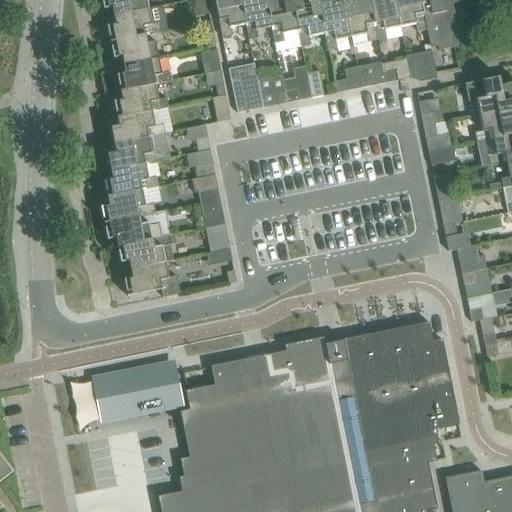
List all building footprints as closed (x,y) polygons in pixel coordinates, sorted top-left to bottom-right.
[(100,0),(103,10),(111,8),(112,15),(144,9),(142,0),(100,0)] [(190,0),(194,17),(208,15),(204,0),(190,0)] [(246,24),(240,0),(213,0),(221,39),(230,37),(228,28),(243,25),(246,42),(249,42),(246,24)] [(271,29),(264,0),(240,0),(246,24),(249,42),(255,40),(254,32),(270,29),(274,53),(275,52),(273,45),(270,29),(271,29)] [(300,48),(290,0),(264,0),(271,29),(270,29),(273,45),(275,52),(300,48)] [(323,36),(316,0),(312,0),(309,1),(308,0),(290,0),(300,48),(310,46),(309,39),(323,36)] [(348,37),(341,3),(335,4),(334,0),(316,0),(323,36),(326,51),(336,49),(334,40),(348,37)] [(366,42),(376,40),(367,0),(351,0),(351,1),(341,3),(348,37),(365,34),(366,42)] [(399,27),(393,0),(367,0),(376,40),(386,38),(384,30),(399,27)] [(426,30),(420,0),(393,0),(399,27),(415,24),(416,32),(426,30)] [(429,45),(436,44),(438,51),(453,48),(449,27),(456,25),(452,4),(459,3),(458,0),(420,0),(426,30),(429,45)] [(114,24),(106,26),(109,42),(158,32),(157,22),(148,24),(144,9),(112,15),(114,24)] [(214,48),(211,36),(209,22),(197,25),(200,38),(203,37),(206,50),(214,48)] [(158,32),(109,42),(113,59),(121,57),(123,67),(155,61),(152,45),(161,43),(158,32)] [(204,74),(220,71),(215,50),(200,54),(204,74)] [(436,79),(431,54),(430,51),(407,55),(412,80),(420,82),(436,79)] [(124,74),(116,75),(119,92),(153,85),(169,82),(167,73),(158,75),(155,61),(123,67),(124,74)] [(384,84),(397,81),(395,70),(383,72),(381,61),(380,62),(384,84)] [(358,89),(384,84),(380,62),(354,67),(358,89)] [(263,109),(257,79),(254,63),(227,68),(233,94),(237,114),(263,109)] [(285,104),(311,99),(304,65),(293,67),(295,77),(284,79),(283,73),(279,74),(285,104)] [(323,96),(319,77),(318,71),(308,73),(306,65),(304,65),(311,99),(323,96)] [(336,94),(358,89),(354,67),(344,69),(346,80),(334,82),(336,94)] [(225,96),(223,83),(220,71),(204,74),(207,87),(213,86),(215,97),(212,98),(212,99),(225,96)] [(263,109),(285,104),(279,74),(257,79),(263,109)] [(478,114),(511,107),(511,83),(500,86),(499,77),(464,84),(468,104),(476,102),(478,114)] [(121,100),(113,102),(116,118),(149,111),(149,112),(166,108),(164,99),(156,101),(153,85),(119,92),(121,100)] [(230,121),(229,115),(225,96),(212,99),(217,123),(230,121)] [(492,139),(511,135),(511,107),(478,114),(482,130),(473,132),(475,144),(493,140),(492,139)] [(118,127),(110,128),(113,144),(113,147),(146,139),(146,140),(164,136),(162,123),(152,125),(149,112),(149,111),(116,118),(116,119),(118,127)] [(422,126),(434,123),(432,113),(420,116),(422,126)] [(437,135),(436,133),(434,123),(422,126),(428,153),(452,149),(448,133),(437,135)] [(199,139),(207,138),(205,126),(197,127),(199,139)] [(506,162),(511,161),(511,135),(492,139),(493,140),(496,156),(487,158),(489,166),(506,162)] [(115,153),(106,155),(109,170),(110,172),(141,165),(142,166),(159,163),(169,161),(164,136),(146,140),(146,139),(113,147),(115,153)] [(430,166),(450,162),(454,161),(452,149),(428,153),(430,166)] [(190,155),(186,156),(189,169),(193,168),(194,168),(197,179),(195,179),(191,180),(191,181),(215,176),(214,175),(212,164),(210,151),(190,155)] [(511,161),(506,162),(509,177),(500,178),(502,188),(511,185),(511,161)] [(111,179),(103,181),(107,198),(139,191),(139,192),(156,188),(153,178),(145,180),(142,166),(141,165),(110,172),(111,179)] [(437,201),(457,197),(452,173),(433,177),(437,201)] [(215,176),(191,181),(194,194),(197,193),(217,189),(215,176)] [(507,212),(511,211),(511,185),(502,188),(507,212)] [(108,206),(100,207),(103,224),(103,225),(152,215),(152,214),(150,205),(142,207),(139,192),(139,191),(107,198),(108,206)] [(442,225),(461,221),(457,197),(437,201),(442,225)] [(222,212),(202,216),(204,230),(225,226),(222,212)] [(152,215),(103,225),(106,240),(115,239),(117,248),(150,242),(150,241),(147,228),(154,226),(152,215)] [(448,251),(469,247),(467,234),(463,234),(461,221),(442,225),(448,251)] [(150,242),(117,248),(120,263),(132,261),(134,269),(163,263),(171,261),(168,248),(175,246),(173,237),(166,238),(150,241),(150,242)] [(227,240),(207,244),(209,253),(229,249),(227,240)] [(461,274),(485,269),(483,257),(477,258),(475,246),(469,247),(448,251),(448,252),(456,251),(461,274)] [(135,277),(123,280),(127,297),(161,290),(162,298),(180,295),(176,279),(176,277),(166,279),(163,263),(134,269),(135,277)] [(463,286),(475,284),(488,281),(485,269),(461,274),(463,286)] [(226,273),(228,284),(236,283),(234,271),(226,273)] [(471,323),(479,321),(482,321),(480,309),(468,311),(471,323)] [(158,497),(157,497),(160,511),(427,511),(437,510),(427,469),(426,464),(436,462),(432,444),(437,443),(434,429),(459,424),(441,340),(432,342),(428,323),(388,331),(342,340),(341,340),(332,342),(302,348),(268,355),(237,361),(210,367),(214,386),(196,389),(185,391),(189,410),(179,412),(189,458),(180,460),(184,477),(179,478),(182,493),(158,497)] [(482,335),(486,358),(498,356),(493,332),(482,335)] [(133,372),(99,379),(106,416),(141,409),(141,412),(150,411),(160,409),(160,407),(178,404),(179,405),(180,404),(174,374),(173,375),(171,364),(153,368),(153,367),(133,371),(133,372)] [(0,511),(0,482),(12,473),(0,458),(0,511)] [(454,477),(445,479),(451,511),(511,511),(511,476),(509,477),(487,482),(483,483),(481,471),(454,477)]
